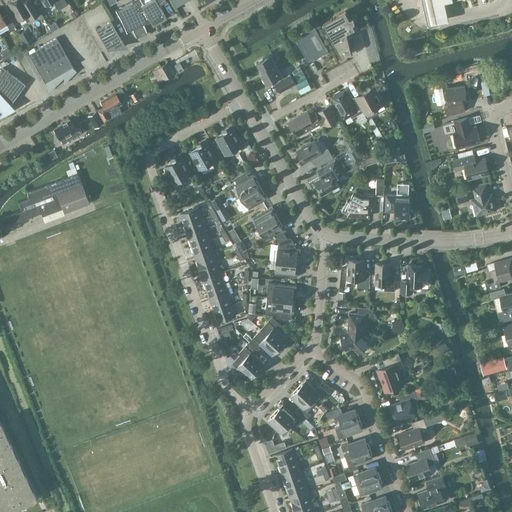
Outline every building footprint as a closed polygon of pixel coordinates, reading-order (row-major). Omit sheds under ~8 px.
[(21,0),(13,0),(8,3),(18,21),(25,17),(27,21),(39,14),(30,0),(25,0),(23,2),(21,0)] [(41,0),(44,6),(52,1),(58,10),(67,5),(64,0),(41,0)] [(160,22),(160,21),(166,17),(159,4),(164,0),(148,0),(143,4),(140,0),(121,8),(116,11),(121,20),(126,32),(132,29),(136,37),(147,32),(143,24),(150,21),(152,25),(154,24),(155,24),(160,22)] [(453,0),(424,0),(430,24),(451,20),(447,4),(454,2),(453,0)] [(350,19),(346,11),(323,23),(342,58),(350,53),(352,52),(347,33),(355,28),(353,24),(355,23),(354,17),(350,19)] [(0,28),(6,24),(10,30),(15,26),(8,14),(2,17),(0,12),(0,28)] [(54,20),(47,24),(51,30),(58,26),(54,20)] [(111,21),(96,30),(108,50),(117,45),(124,47),(123,44),(123,43),(111,21)] [(303,35),(296,39),(309,62),(316,58),(315,57),(321,54),(321,55),(328,51),(315,28),(308,32),(309,33),(303,36),(303,35)] [(56,38),(29,54),(44,80),(45,79),(53,87),(67,74),(69,77),(75,71),(70,65),(71,64),(56,38)] [(0,50),(0,56),(1,58),(10,53),(7,47),(0,50)] [(259,62),(257,64),(263,75),(262,76),(267,85),(276,80),(282,91),(295,84),(290,75),(283,79),(271,56),(264,60),(263,59),(259,61),(259,62)] [(331,56),(327,59),(331,66),(336,63),(332,56),(331,56)] [(153,70),(160,81),(173,73),(166,62),(153,70)] [(184,70),(183,69),(180,64),(175,67),(179,74),(184,70)] [(299,65),(291,70),(298,82),(306,77),(299,65)] [(3,68),(0,71),(0,116),(8,111),(7,108),(25,84),(3,68)] [(448,98),(448,104),(445,105),(447,116),(466,111),(463,100),(462,101),(462,97),(466,96),(465,85),(446,87),(447,98),(448,98)] [(115,92),(100,101),(104,106),(97,110),(104,122),(121,112),(118,106),(121,104),(119,99),(125,96),(121,89),(115,93),(115,92)] [(371,89),(361,94),(356,97),(365,114),(366,114),(368,119),(378,113),(375,109),(383,104),(377,94),(376,94),(374,90),(371,89)] [(335,96),(332,97),(344,119),(350,116),(352,118),(363,112),(357,101),(352,104),(345,90),(343,92),(340,91),(335,93),(335,96)] [(133,100),(138,97),(133,91),(128,94),(133,100)] [(310,115),(308,111),(290,121),(293,128),(292,128),(297,136),(321,123),(321,121),(323,120),(326,126),(337,120),(329,106),(319,112),(321,115),(318,117),(315,112),(310,115)] [(102,123),(95,111),(88,116),(94,127),(102,123)] [(468,117),(442,124),(445,134),(454,132),(458,148),(481,142),(476,126),(470,128),(468,117)] [(69,119),(54,128),(63,143),(82,132),(79,127),(75,129),(69,119)] [(421,124),(423,132),(435,129),(433,121),(421,124)] [(243,145),(231,125),(222,130),(224,133),(216,138),(226,155),(243,145)] [(206,139),(197,145),(198,148),(190,152),(200,170),(217,160),(206,139)] [(328,148),(321,152),(315,141),(297,151),(304,163),(310,159),(316,165),(317,166),(333,157),(328,148)] [(382,152),(385,160),(399,154),(397,147),(382,152)] [(187,180),(187,179),(186,178),(192,174),(180,154),(171,159),(173,162),(165,167),(174,184),(180,181),(181,182),(182,183),(183,183),(184,182),(185,182),(186,181),(187,180)] [(474,154),(460,158),(452,160),(455,170),(465,168),(468,179),(471,178),(472,179),(476,177),(477,176),(489,173),(485,158),(476,161),(474,154)] [(325,176),(315,182),(322,195),(339,186),(335,178),(343,174),(335,160),(321,168),(325,176)] [(242,196),(259,187),(256,180),(258,179),(254,173),(249,176),(246,171),(234,178),(237,183),(235,184),(242,196)] [(78,172),(27,191),(29,197),(18,201),(22,211),(10,215),(3,218),(4,222),(3,223),(4,227),(41,213),(42,216),(67,207),(69,211),(89,203),(78,172)] [(376,188),(384,188),(384,178),(376,178),(376,188)] [(486,185),(473,188),(476,198),(472,199),(476,216),(496,210),(492,194),(488,195),(486,185)] [(259,187),(242,196),(249,209),(268,198),(265,192),(263,193),(259,187)] [(350,202),(347,200),(342,211),(349,214),(351,215),(352,213),(353,214),(353,216),(366,217),(366,210),(369,210),(369,211),(378,211),(378,212),(381,212),(381,196),(379,196),(369,196),(369,198),(367,198),(354,191),(351,197),(352,198),(350,202)] [(457,194),(458,204),(470,202),(468,192),(457,194)] [(394,212),(395,215),(395,218),(397,218),(397,220),(397,221),(402,220),(403,220),(404,220),(406,219),(407,219),(408,218),(417,216),(417,215),(416,215),(415,214),(414,213),(414,212),(412,212),(411,211),(411,202),(410,202),(410,197),(409,197),(409,195),(386,194),(385,212),(394,212)] [(212,206),(219,202),(215,195),(208,198),(212,206)] [(260,229),(278,219),(274,213),(276,212),(273,206),(253,217),(260,229)] [(185,224),(202,218),(198,207),(181,213),(185,224)] [(188,235),(206,229),(202,218),(185,224),(188,235)] [(278,219),(260,229),(268,242),(287,230),(284,225),(281,226),(278,219)] [(235,226),(228,229),(231,237),(238,235),(235,226)] [(192,246),(210,240),(206,229),(188,235),(192,246)] [(277,260),(297,262),(297,255),(300,255),(300,248),(297,248),(291,237),(279,241),(277,260)] [(196,257),(213,251),(210,240),(192,246),(196,257)] [(199,268),(217,261),(213,251),(196,257),(199,268)] [(488,284),(487,281),(485,282),(487,291),(501,287),(499,281),(511,277),(511,275),(511,272),(511,271),(511,258),(494,263),(496,268),(492,269),(495,282),(488,284)] [(348,259),(347,278),(358,279),(357,287),(370,288),(370,286),(370,274),(370,272),(364,272),(364,260),(348,259)] [(297,262),(277,260),(275,275),(298,277),(298,270),(296,270),(297,262)] [(203,278),(221,272),(217,261),(199,268),(203,278)] [(375,287),(375,284),(385,285),(384,290),(395,291),(395,279),(389,279),(390,264),(376,263),(376,274),(370,274),(370,286),(375,287)] [(402,280),(401,292),(412,293),(413,286),(422,286),(422,283),(429,283),(430,269),(423,269),(423,265),(408,265),(408,274),(409,274),(409,280),(402,280)] [(207,289),(225,283),(221,272),(203,278),(207,289)] [(225,283),(207,289),(211,300),(228,294),(226,287),(231,285),(229,281),(225,283)] [(269,283),(267,297),(293,300),(294,292),(296,292),(297,286),(269,283)] [(491,292),(492,299),(500,297),(504,311),(511,310),(511,309),(511,293),(511,294),(511,293),(506,295),(504,288),(491,292)] [(338,304),(345,304),(346,292),(338,291),(338,304)] [(214,311),(232,304),(228,294),(211,300),(214,311)] [(292,307),(293,300),(267,297),(266,313),(277,314),(277,318),(292,319),(292,314),(294,314),(295,307),(292,307)] [(232,304),(214,311),(218,322),(236,316),(232,304)] [(340,342),(341,344),(342,345),(343,346),(345,346),(346,350),(353,347),(359,354),(362,350),(363,350),(365,350),(366,350),(367,349),(368,347),(369,344),(371,342),(364,334),(366,314),(350,313),(348,331),(347,331),(339,334),(342,339),(341,339),(340,341),(340,342)] [(261,329),(267,334),(280,347),(287,339),(278,330),(282,325),(272,316),(261,329)] [(401,319),(392,319),(393,330),(402,330),(401,319)] [(448,333),(445,320),(436,323),(437,328),(434,329),(434,330),(428,332),(430,338),(436,336),(436,337),(448,333)] [(232,323),(220,327),(222,333),(234,329),(232,323)] [(250,341),(259,350),(263,345),(273,354),(280,347),(267,334),(261,329),(254,337),(252,338),(250,341)] [(244,359),(257,371),(264,363),(255,354),(259,350),(250,341),(248,343),(239,353),(240,355),(244,359)] [(377,370),(385,391),(404,385),(398,370),(404,368),(399,353),(384,358),(387,366),(377,370)] [(257,371),(244,359),(240,355),(232,363),(237,367),(250,379),(257,371)] [(299,388),(311,400),(315,403),(318,399),(321,402),(329,394),(320,385),(316,389),(306,380),(299,388)] [(413,387),(416,395),(425,392),(422,384),(413,387)] [(315,403),(311,400),(299,388),(291,396),(301,405),(297,409),(306,418),(307,419),(311,415),(307,411),(315,403)] [(506,389),(494,392),(496,401),(508,398),(506,389)] [(411,401),(417,399),(414,390),(398,395),(401,402),(390,405),(396,422),(416,415),(411,401)] [(306,418),(297,409),(293,414),(283,405),(276,413),(288,425),(291,427),(295,424),(298,426),(306,418)] [(342,425),(359,419),(355,409),(343,413),(341,407),(327,412),(329,419),(335,417),(336,421),(340,419),(342,425)] [(281,433),(288,425),(276,413),(268,420),(281,433)] [(414,429),(400,434),(405,449),(424,442),(421,433),(428,430),(424,418),(411,422),(414,429)] [(359,419),(342,425),(346,435),(362,429),(359,419)] [(0,511),(36,496),(0,420),(0,511)] [(336,426),(339,437),(345,436),(342,424),(336,426)] [(318,439),(324,454),(332,451),(326,435),(318,439)] [(352,454),(369,448),(365,438),(349,443),(342,445),(346,456),(352,454)] [(272,439),(265,442),(269,453),(274,451),(272,445),(274,445),(272,439)] [(274,451),(286,447),(284,441),(274,445),(272,445),(274,451)] [(279,465),(297,459),(293,448),(275,454),(279,465)] [(352,454),(346,456),(351,470),(358,468),(357,464),(372,458),(369,448),(352,454)] [(412,480),(432,473),(429,465),(435,463),(430,448),(416,452),(419,461),(407,465),(412,480)] [(283,476),(301,470),(297,459),(279,465),(283,476)] [(356,485),(379,477),(375,467),(353,475),(356,485)] [(287,487),(305,481),(301,470),(283,476),(287,487)] [(305,478),(307,485),(325,480),(323,473),(305,478)] [(344,473),(332,477),(334,483),(346,479),(344,473)] [(429,489),(418,492),(424,508),(450,499),(442,476),(427,481),(429,489)] [(379,477),(356,485),(360,495),(383,487),(379,477)] [(290,498),(308,491),(305,481),(287,487),(290,498)] [(294,508),(312,502),(308,491),(290,498),(294,508)] [(371,511),(373,511),(389,506),(386,496),(361,504),(363,511),(371,511)] [(295,511),(315,511),(312,502),(294,508),(295,511)]
